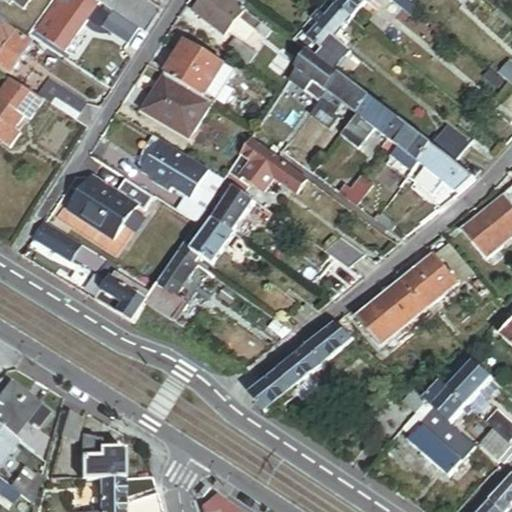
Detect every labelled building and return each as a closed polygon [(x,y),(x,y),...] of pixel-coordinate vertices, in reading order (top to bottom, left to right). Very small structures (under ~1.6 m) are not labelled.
[(13,0),(31,12),(39,0),(13,0)] [(74,7),(64,0),(62,0),(42,29),(53,36),(74,7)] [(102,2),(99,0),(64,0),(74,7),(91,19),(102,2)] [(116,0),(99,0),(102,2),(111,8),(116,0)] [(135,0),(116,0),(111,8),(120,14),(124,17),(135,0)] [(135,25),(152,1),(149,0),(135,0),(124,17),(135,25)] [(246,13),(230,0),(204,0),(195,12),(219,31),(227,37),(232,31),(246,13)] [(342,0),(328,0),(327,1),(336,8),(342,0)] [(366,0),(342,0),(336,8),(351,20),(366,0)] [(411,17),(418,9),(407,0),(395,0),(393,2),(411,17)] [(148,34),(165,10),(152,1),(135,25),(140,28),(148,34)] [(336,8),(327,1),(301,34),(325,53),(335,40),(340,33),(351,20),(336,8)] [(67,52),(91,19),(74,7),(53,36),(51,40),(67,52)] [(9,24),(11,21),(4,16),(0,13),(0,24),(3,20),(9,24)] [(272,33),(246,13),(232,31),(248,44),(257,32),(267,39),(272,33)] [(128,45),(140,28),(135,25),(124,17),(120,14),(108,30),(128,45)] [(34,42),(9,24),(3,20),(0,24),(0,61),(14,72),(34,42)] [(40,32),(51,40),(53,36),(42,29),(40,32)] [(325,53),(301,34),(295,42),(308,54),(317,61),(321,57),(325,53)] [(236,39),(227,52),(248,67),(257,55),(236,39)] [(351,54),(335,40),(325,53),(321,57),(337,70),(351,54)] [(186,42),(167,74),(205,99),(224,66),(186,42)] [(317,61),(308,54),(297,71),(327,95),(339,79),(334,74),(317,61)] [(321,57),(317,61),(334,74),(337,70),(321,57)] [(213,104),(215,106),(235,73),(224,66),(205,99),(213,104)] [(327,95),(297,71),(286,87),(309,106),(314,100),(320,105),(327,95)] [(190,140),(213,104),(205,99),(167,74),(145,111),(190,140)] [(339,79),(327,95),(329,96),(345,108),(358,119),(371,102),(339,79)] [(44,101),(39,98),(11,80),(6,88),(33,104),(26,116),(24,119),(30,123),(44,101)] [(44,101),(77,121),(88,104),(50,80),(39,98),(44,101)] [(33,104),(6,88),(0,97),(0,99),(26,116),(33,104)] [(345,108),(329,96),(311,118),(332,133),(341,122),(336,118),(345,108)] [(17,131),(24,119),(26,116),(0,99),(0,142),(12,150),(22,135),(17,131)] [(314,100),(309,106),(316,110),(320,105),(314,100)] [(388,142),(401,125),(371,102),(358,119),(375,131),(388,142)] [(375,131),(358,119),(343,138),(360,151),(375,131)] [(419,165),(432,149),(431,149),(401,125),(388,142),(401,151),(419,165)] [(277,138),(261,127),(252,141),(265,150),(267,152),(277,138)] [(469,146),(446,129),(431,149),(432,149),(454,166),(469,146)] [(162,142),(152,136),(141,153),(141,164),(140,166),(145,169),(162,142)] [(265,150),(252,141),(242,156),(248,160),(255,165),(265,150)] [(192,201),(210,174),(162,142),(145,169),(142,172),(153,179),(152,181),(170,193),(173,189),(186,197),(192,201)] [(458,195),(474,182),(454,166),(432,149),(419,165),(443,184),(458,195)] [(285,166),(267,152),(265,150),(255,165),(244,179),(257,188),(267,174),(275,180),(285,166)] [(412,174),(419,165),(401,151),(394,160),(412,174)] [(248,160),(242,156),(238,162),(243,166),(248,160)] [(238,162),(231,175),(237,179),(245,167),(243,166),(238,162)] [(443,184),(419,165),(412,174),(408,179),(432,198),(443,184)] [(297,196),(307,182),(285,166),(275,180),(272,184),(294,200),(297,196)] [(216,197),(225,184),(210,174),(192,201),(186,197),(177,211),(198,225),(204,215),(216,197)] [(275,180),(267,174),(257,188),(265,194),(272,184),(275,180)] [(237,179),(231,175),(225,184),(235,191),(238,192),(244,183),(237,179)] [(138,207),(117,194),(93,178),(70,214),(115,243),(138,207)] [(125,180),(117,194),(138,207),(145,212),(154,199),(125,180)] [(235,191),(225,184),(216,197),(226,204),(235,191)] [(355,195),(351,191),(347,188),(345,187),(339,195),(349,203),(355,195)] [(238,192),(235,191),(226,204),(214,222),(235,236),(256,204),(238,192)] [(226,204),(216,197),(204,215),(214,222),(226,204)] [(511,204),(506,197),(463,234),(488,264),(490,262),(499,254),(511,243),(511,204)] [(214,222),(204,215),(198,225),(195,229),(205,237),(214,222)] [(396,228),(380,216),(376,222),(392,234),(396,228)] [(235,236),(214,222),(205,237),(194,252),(202,257),(215,266),(235,236)] [(84,248),(45,224),(35,240),(73,264),(76,260),(84,248)] [(205,237),(195,229),(180,254),(197,265),(202,257),(194,252),(205,237)] [(322,252),(348,270),(367,255),(341,237),(322,252)] [(450,247),(437,258),(451,275),(453,274),(455,277),(453,278),(460,286),(474,275),(450,247)] [(109,264),(84,248),(76,260),(101,276),(109,264)] [(197,265),(180,254),(160,287),(178,298),(199,266),(197,265)] [(499,254),(490,262),(494,267),(504,259),(499,254)] [(435,256),(404,282),(430,312),(460,286),(453,278),(451,275),(437,258),(435,256)] [(150,302),(156,293),(109,264),(101,276),(110,282),(112,278),(150,302)] [(178,298),(160,287),(156,293),(150,302),(148,305),(177,323),(209,273),(199,266),(178,298)] [(148,305),(150,302),(112,278),(110,282),(103,292),(125,305),(119,314),(118,315),(135,326),(148,305)] [(430,312),(404,282),(358,321),(384,351),(430,312)] [(302,308),(276,290),(262,302),(288,320),(302,308)] [(98,301),(119,314),(125,305),(103,292),(98,301)] [(213,346),(245,366),(271,344),(240,324),(213,346)] [(336,326),(308,349),(325,368),(355,342),(336,326)] [(511,327),(502,338),(511,346),(511,327)] [(325,368),(308,349),(280,373),(298,393),(314,379),(325,368)] [(475,365),(467,356),(441,384),(450,392),(475,365)] [(493,381),(475,365),(450,392),(469,409),(493,381)] [(268,418),(273,414),(298,393),(280,373),(250,397),(268,418)] [(314,379),(298,393),(308,404),(324,391),(314,379)] [(10,384),(0,396),(0,429),(14,440),(28,422),(40,407),(10,384)] [(450,392),(441,384),(424,402),(427,405),(452,427),(464,414),(469,409),(450,392)] [(424,402),(414,393),(409,399),(413,402),(408,407),(417,415),(427,405),(424,402)] [(409,399),(404,404),(408,407),(413,402),(409,399)] [(452,427),(427,405),(417,415),(404,431),(411,438),(420,428),(435,441),(442,433),(470,458),(477,450),(452,427)] [(48,414),(40,407),(28,422),(37,429),(48,414)] [(473,413),(469,409),(464,414),(469,418),(473,413)] [(511,423),(498,412),(486,425),(510,446),(511,443),(511,423)] [(82,422),(66,413),(59,438),(76,443),(82,422)] [(420,428),(411,438),(408,442),(450,480),(463,466),(435,441),(420,428)] [(476,442),(479,444),(491,431),(488,428),(476,442)] [(14,440),(0,429),(0,464),(17,442),(14,440)] [(502,463),(511,451),(511,449),(491,431),(479,444),(501,463),(502,463)] [(463,466),(470,458),(442,433),(435,441),(463,466)] [(85,435),(86,479),(100,479),(106,479),(106,453),(101,454),(102,446),(85,435)] [(404,454),(393,444),(385,453),(396,463),(404,454)] [(506,466),(511,458),(511,451),(502,463),(506,466)] [(106,453),(106,479),(125,479),(124,453),(106,453)] [(35,477),(23,469),(9,489),(20,497),(35,477)] [(33,507),(41,478),(37,474),(35,477),(20,497),(33,507)] [(125,479),(106,479),(105,511),(125,511),(125,504),(125,479)] [(511,481),(493,503),(502,511),(511,511),(511,481)] [(162,511),(158,493),(125,504),(125,511),(162,511)] [(246,511),(222,496),(208,507),(208,511),(246,511)] [(502,511),(493,503),(485,511),(502,511)]
